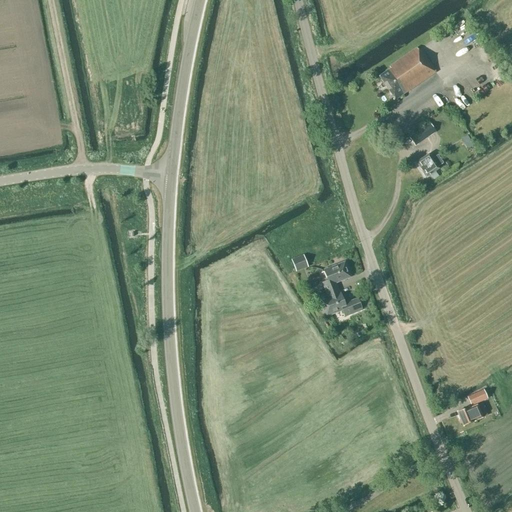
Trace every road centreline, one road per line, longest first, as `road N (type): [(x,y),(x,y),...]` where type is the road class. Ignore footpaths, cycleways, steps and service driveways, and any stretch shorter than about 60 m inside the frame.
road 1 (unclassified): [(465,511),(371,259),(297,0)]
road 2 (secondary): [(194,511),(170,351),(171,175)]
road 3 (secondary): [(171,175),(199,0)]
road 4 (tertiary): [(0,181),(90,169),(171,175)]
